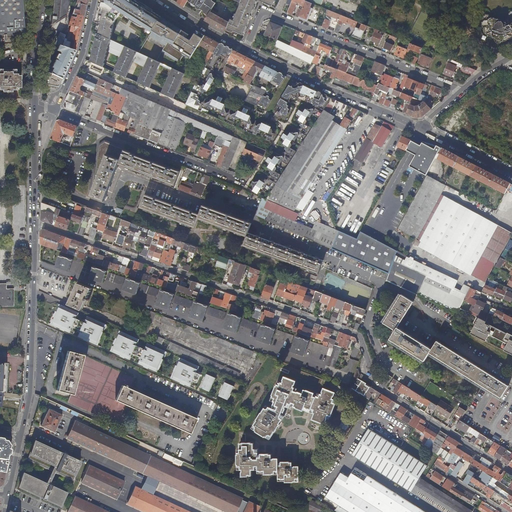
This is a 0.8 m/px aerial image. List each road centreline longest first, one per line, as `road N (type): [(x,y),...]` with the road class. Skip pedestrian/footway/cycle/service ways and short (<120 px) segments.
road 1 (residential): [(35,223),(361,336),(379,387),(511,471)]
road 2 (residential): [(244,48),(262,10),(461,90)]
road 3 (tertiary): [(20,436),(29,395),(35,223)]
road 4 (unclassified): [(235,180),(55,107)]
road 5 (residential): [(421,128),(244,48)]
road 6 (unknown): [(235,180),(253,176),(310,78)]
